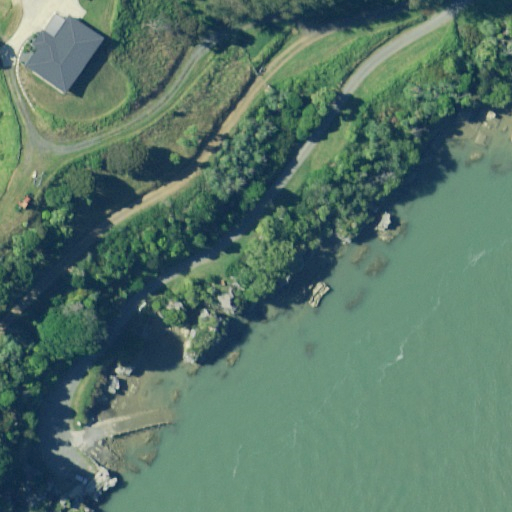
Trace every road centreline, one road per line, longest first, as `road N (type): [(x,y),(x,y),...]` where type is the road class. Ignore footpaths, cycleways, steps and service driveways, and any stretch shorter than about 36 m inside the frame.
road 1 (unclassified): [(466,0),(385,55),(280,195),(223,247),(144,298),(88,356),(54,416),(66,462),(96,495)]
road 2 (track): [(466,0),(360,15),(298,43),(209,149),(94,238),(0,331)]
